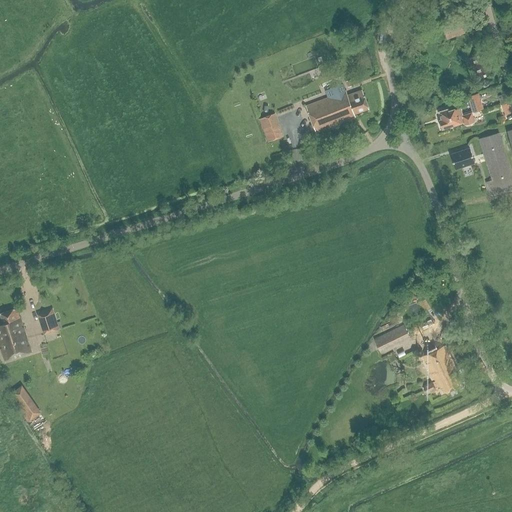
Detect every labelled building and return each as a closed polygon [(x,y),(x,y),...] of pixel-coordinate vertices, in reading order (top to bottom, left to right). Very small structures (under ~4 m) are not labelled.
[(460,17),(441,23),(447,41),(465,34),(460,17)] [(484,54),(467,60),(470,68),(472,67),(476,79),(491,74),(484,54)] [(337,94),(305,107),(316,133),(355,118),(353,114),(368,110),(362,91),(347,96),(343,86),(334,89),(337,94)] [(483,109),(478,93),(467,96),(472,112),(483,109)] [(458,117),(462,116),(459,108),(448,112),(447,110),(438,113),(441,120),(441,121),(457,116),(458,117)] [(441,121),(441,120),(439,121),(439,122),(439,124),(440,127),(441,127),(442,129),(464,123),(465,125),(467,125),(468,126),(471,125),(472,123),(474,123),(471,113),(462,116),(458,117),(457,116),(441,121)] [(262,124),(277,118),(275,114),(260,120),(262,124)] [(511,186),(511,174),(499,133),(478,140),(491,180),(485,182),(489,194),(511,186)] [(469,149),(450,155),(455,169),(473,163),(469,149)] [(0,313),(0,314),(3,324),(0,324),(0,347),(4,361),(31,352),(20,319),(16,309),(0,313)] [(60,330),(53,309),(38,313),(44,335),(60,330)] [(404,325),(373,340),(380,353),(410,339),(404,325)] [(439,387),(441,386),(443,392),(458,385),(451,371),(454,370),(442,347),(423,356),(435,381),(423,387),(426,393),(435,389),(434,387),(438,385),(439,387)] [(41,411),(22,383),(8,393),(28,421),(41,411)]
